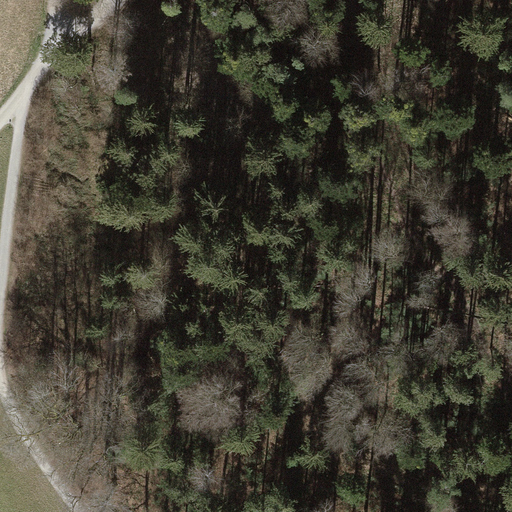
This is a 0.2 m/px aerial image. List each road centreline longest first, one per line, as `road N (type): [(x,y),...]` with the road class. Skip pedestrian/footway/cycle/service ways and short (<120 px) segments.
road 1 (track): [(0,289),(41,71)]
road 2 (track): [(84,511),(9,409),(0,369)]
